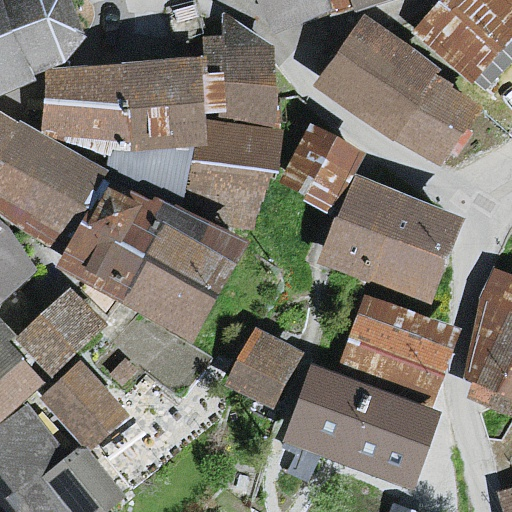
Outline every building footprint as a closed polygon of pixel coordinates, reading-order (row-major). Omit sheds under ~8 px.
[(65,0),(0,0),(0,101),(73,73),(87,42),(69,1),(65,0)] [(511,0),(466,0),(435,32),(494,87),(511,67),(511,0)] [(493,110),(370,27),(323,96),(446,179),(493,110)] [(208,63),(74,79),(63,138),(139,142),(131,172),(247,232),(275,174),(264,48),(207,44),(208,63)] [(0,325),(58,274),(31,226),(73,259),(127,175),(63,138),(18,112),(0,121),(0,325)] [(362,160),(309,131),(279,187),(331,216),(362,160)] [(277,251),(131,186),(82,270),(225,346),(277,251)] [(460,230),(359,188),(326,269),(427,310),(460,230)] [(511,284),(495,276),(487,303),(477,381),(475,401),(511,419),(511,284)] [(130,330),(91,292),(39,347),(78,384),(130,330)] [(459,339),(368,305),(346,364),(437,398),(459,339)] [(10,324),(0,332),(0,445),(66,384),(10,324)] [(308,357),(253,331),(224,390),(279,417),(308,357)] [(111,365),(0,452),(0,507),(3,511),(134,511),(150,500),(115,456),(157,423),(111,365)] [(446,427),(311,372),(280,449),(415,504),(446,427)] [(511,511),(511,495),(497,499),(501,511),(511,511)]
